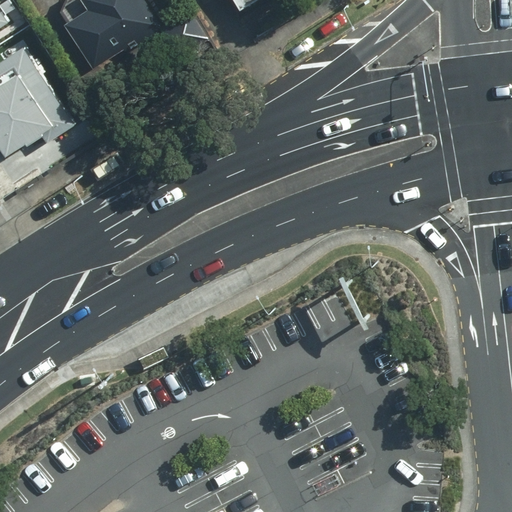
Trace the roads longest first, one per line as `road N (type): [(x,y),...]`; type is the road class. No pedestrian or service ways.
road 1 (secondary): [(343,201),(160,280),(0,383)]
road 2 (secondary): [(0,298),(229,163)]
road 3 (secondary): [(229,163),(426,0)]
road 4 (secondary): [(229,163),(347,122),(469,93)]
road 5 (secondary): [(494,324),(436,229),(385,202),(343,201)]
road 6 (secondary): [(480,160),(343,201)]
